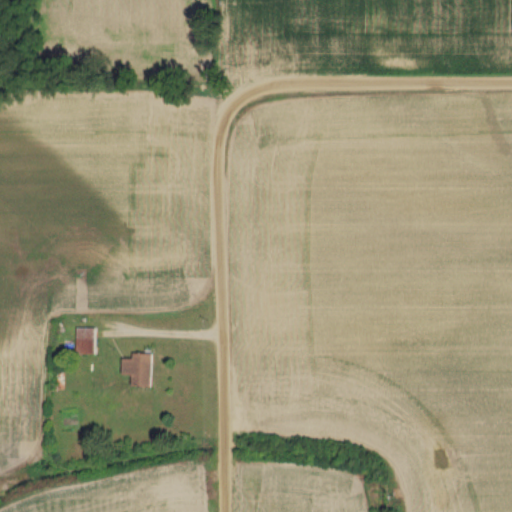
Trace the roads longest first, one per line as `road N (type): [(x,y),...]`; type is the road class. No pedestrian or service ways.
road 1 (residential): [(224,511),(213,157),(214,113),(225,91)]
road 2 (residential): [(225,91),(248,81),(511,79)]
